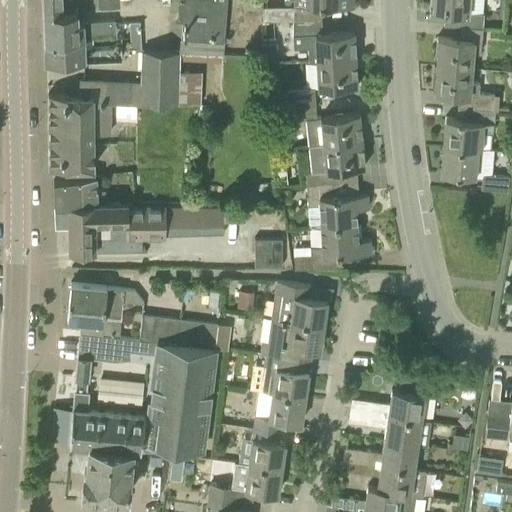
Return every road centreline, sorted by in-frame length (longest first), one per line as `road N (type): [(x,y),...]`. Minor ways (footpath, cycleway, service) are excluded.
road 1 (residential): [(306,511),(353,297),(367,284),(427,280)]
road 2 (residential): [(427,280),(411,189),(398,0)]
road 3 (tertiary): [(16,266),(13,0)]
road 4 (tertiary): [(3,511),(16,266)]
road 5 (residential): [(16,266),(150,272)]
road 6 (residential): [(511,349),(447,332),(427,280)]
